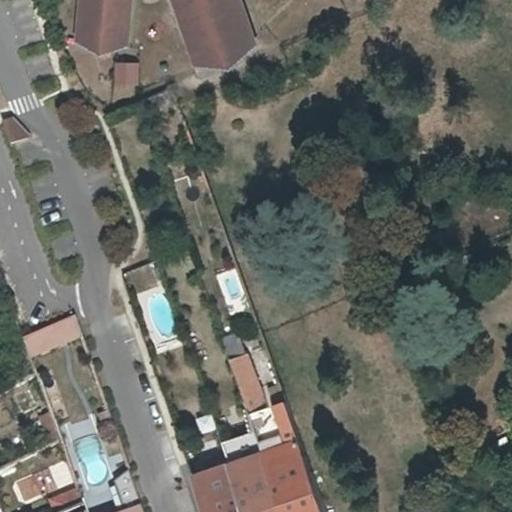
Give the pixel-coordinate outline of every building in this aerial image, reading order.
[(77,0),(73,41),(99,56),(129,47),(131,0),(169,0),(193,68),(229,71),(259,43),(242,0),(77,0)] [(142,86),(143,63),(118,63),(118,86),(142,86)] [(20,125),(10,129),(17,144),(32,136),(20,125)] [(27,342),(33,358),(85,337),(78,321),(31,340),(27,342)] [(226,339),(234,362),(252,356),(243,333),(226,339)] [(288,511),(329,511),(314,470),(290,404),(272,410),(252,356),(234,362),(264,444),(288,511)] [(51,412),(40,418),(50,445),(61,439),(51,412)] [(252,511),(288,511),(264,444),(231,454),(252,511)] [(212,461),(216,470),(235,464),(231,454),(212,461)] [(252,511),(235,464),(216,470),(198,476),(210,511),(252,511)] [(56,499),(60,511),(63,511),(85,504),(80,490),(56,499)]
